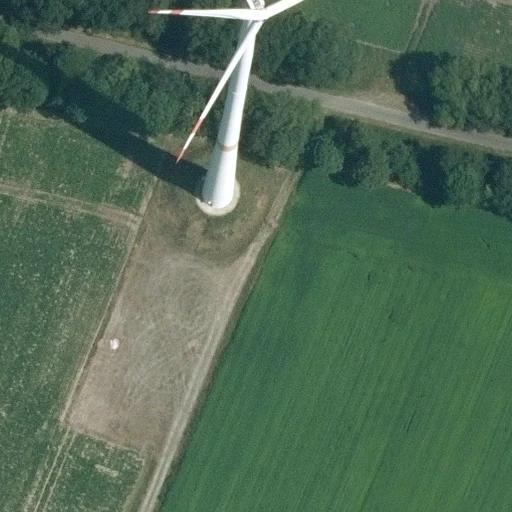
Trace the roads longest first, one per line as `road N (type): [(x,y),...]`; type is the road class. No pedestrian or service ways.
road 1 (unclassified): [(511,149),(0,23)]
road 2 (track): [(327,104),(150,511)]
